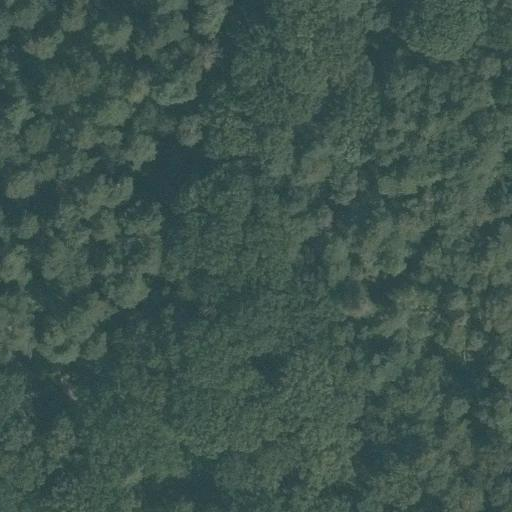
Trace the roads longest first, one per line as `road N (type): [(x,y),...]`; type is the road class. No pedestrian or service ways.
road 1 (track): [(60,371),(103,376),(130,343),(260,0)]
road 2 (track): [(60,371),(103,511)]
road 3 (unknown): [(103,376),(134,481),(155,511)]
